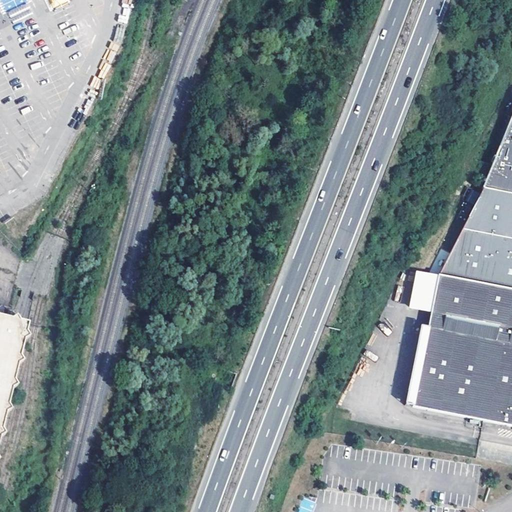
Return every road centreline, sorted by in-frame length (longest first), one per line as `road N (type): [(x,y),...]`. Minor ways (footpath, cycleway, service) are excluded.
road 1 (motorway): [(238,511),(434,0)]
road 2 (motorway): [(400,0),(206,511)]
road 3 (unknown): [(511,440),(394,412),(388,399),(402,307)]
